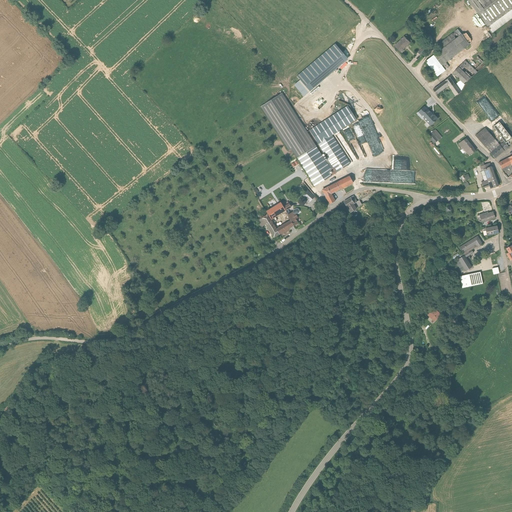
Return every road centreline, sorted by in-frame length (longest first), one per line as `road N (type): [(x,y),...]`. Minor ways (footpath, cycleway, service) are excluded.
road 1 (unclassified): [(0,347),(36,338),(118,339),(258,264),(358,190),(425,200)]
road 2 (tertiary): [(292,511),(404,370),(410,346),(393,241),(425,200)]
road 3 (unclassified): [(507,188),(491,159),(343,0)]
